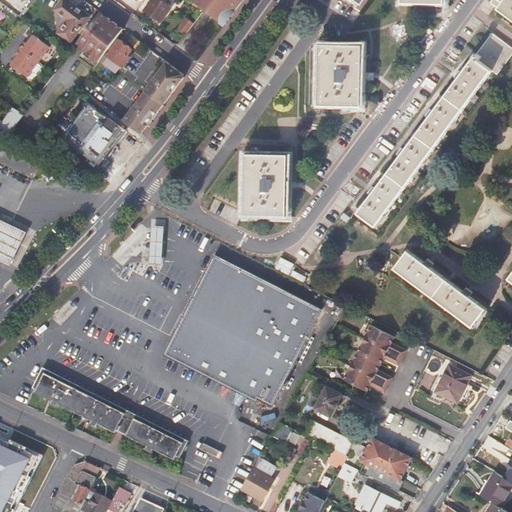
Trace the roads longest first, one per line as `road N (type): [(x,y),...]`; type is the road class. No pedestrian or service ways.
road 1 (residential): [(473,0),(285,242),(255,245),(143,185)]
road 2 (unknown): [(180,206),(337,1)]
road 3 (secondary): [(15,306),(80,255),(143,185)]
road 4 (secondary): [(132,176),(21,290),(15,306)]
road 5 (residential): [(75,442),(225,511)]
road 6 (residential): [(511,376),(421,511)]
road 7 (residential): [(99,0),(208,79)]
road 8 (secondary): [(143,185),(220,88)]
road 9 (secondary): [(208,79),(132,176)]
